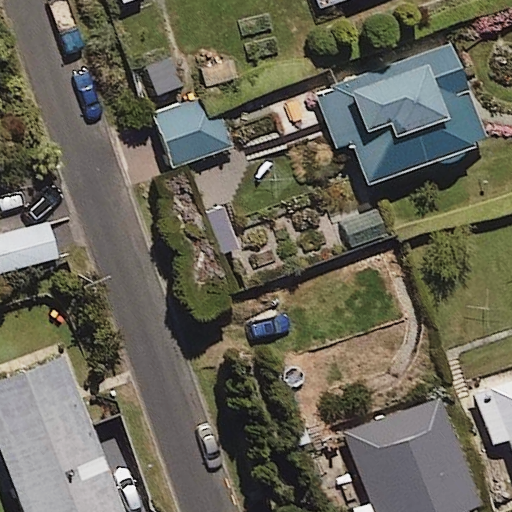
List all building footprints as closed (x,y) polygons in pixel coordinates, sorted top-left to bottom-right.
[(477,132),(442,39),(309,90),(329,143),(340,138),(356,179),(477,132)] [(168,54),(138,64),(149,100),(179,90),(168,54)] [(226,144),(210,93),(149,111),(165,162),(226,144)] [(219,196),(197,201),(207,248),(229,243),(219,196)] [(49,219),(0,225),(0,259),(54,252),(49,219)] [(122,511),(63,346),(0,368),(0,447),(23,511),(122,511)] [(511,375),(468,390),(485,442),(501,437),(511,469),(511,375)] [(444,511),(472,503),(437,397),(338,430),(365,511),(363,511),(444,511)]
